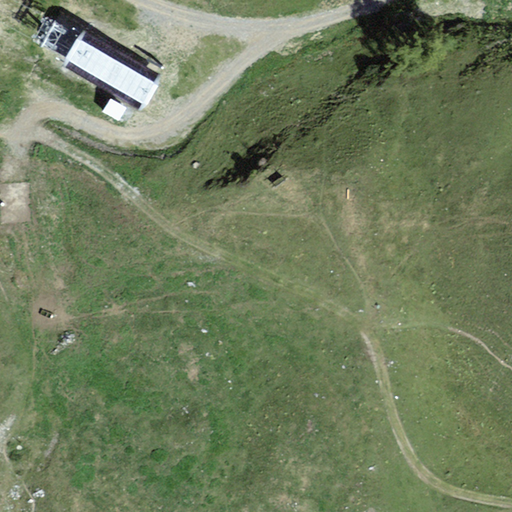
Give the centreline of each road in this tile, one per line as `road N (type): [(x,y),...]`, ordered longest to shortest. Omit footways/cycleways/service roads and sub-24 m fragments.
road 1 (track): [(20,133),(49,137),(181,234),(356,319),(376,347),(412,461),(444,487),(511,503)]
road 2 (track): [(20,133),(40,109),(126,134),(155,130),(273,37),(375,0)]
road 3 (track): [(144,0),(216,23),(296,27)]
